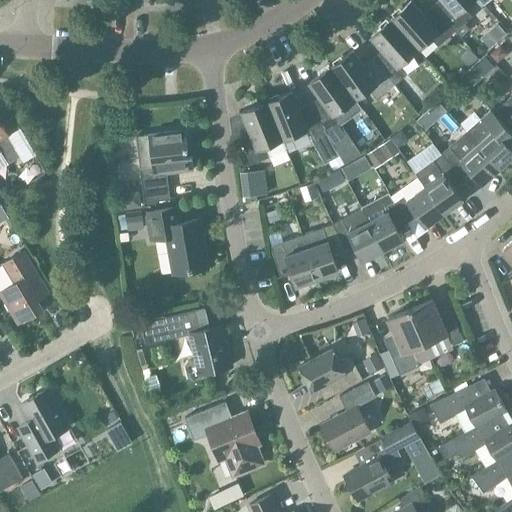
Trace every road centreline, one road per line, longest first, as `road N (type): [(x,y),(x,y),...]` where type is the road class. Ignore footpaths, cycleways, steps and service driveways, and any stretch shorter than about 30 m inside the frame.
road 1 (residential): [(259,332),(225,191),(211,54)]
road 2 (residential): [(259,332),(397,283),(469,238)]
road 3 (residential): [(326,511),(284,419),(259,332)]
road 4 (residential): [(211,54),(165,59),(25,48)]
